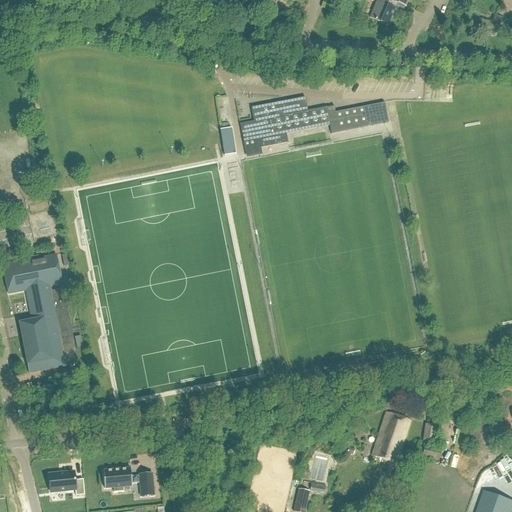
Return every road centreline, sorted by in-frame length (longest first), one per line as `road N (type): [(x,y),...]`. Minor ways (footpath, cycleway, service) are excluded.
road 1 (tertiary): [(175,426),(511,364)]
road 2 (unclassified): [(111,23),(298,51)]
road 3 (tertiary): [(18,443),(175,426)]
